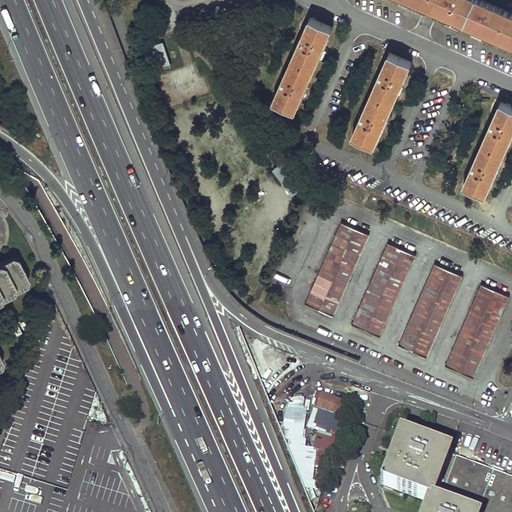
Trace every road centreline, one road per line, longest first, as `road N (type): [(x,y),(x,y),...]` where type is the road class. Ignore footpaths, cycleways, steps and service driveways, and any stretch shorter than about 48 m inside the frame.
road 1 (motorway): [(270,511),(47,0)]
road 2 (motorway): [(9,0),(170,381)]
road 3 (tertiary): [(507,431),(259,328),(215,288),(185,241)]
road 4 (unclassified): [(0,187),(40,244),(163,511)]
road 5 (motorway): [(0,137),(60,192),(120,310),(170,381)]
road 6 (motorway): [(296,511),(185,241)]
road 7 (motorway): [(185,241),(84,0)]
road 8 (residential): [(335,2),(511,86)]
road 9 (motorway): [(170,381),(228,511)]
